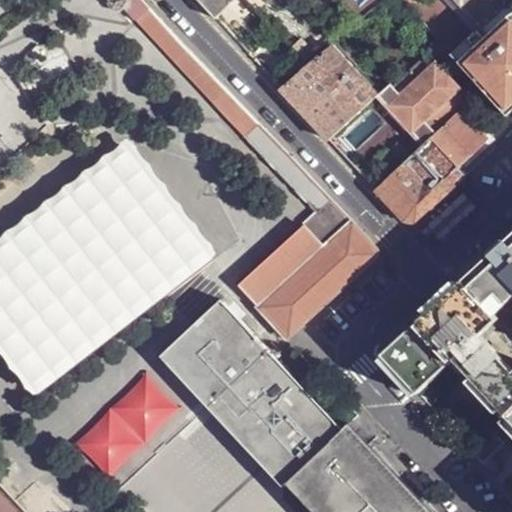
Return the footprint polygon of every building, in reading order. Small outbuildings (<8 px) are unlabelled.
[(153,7),(146,0),(135,0),(126,9),(140,25),(153,13),(156,11),(153,7)] [(200,0),(218,18),(237,0),(200,0)] [(508,116),(511,112),(511,20),(493,0),(452,0),(480,29),(453,56),(484,89),(508,116)] [(511,0),(493,0),(511,20),(511,0)] [(197,54),(156,11),(153,13),(140,25),(156,42),(181,69),(197,54)] [(307,63),(314,57),(296,39),(291,45),(307,63)] [(333,45),(283,87),(331,139),(338,132),(379,94),(333,45)] [(431,53),(392,89),(431,132),(470,96),(431,53)] [(256,117),(197,54),(181,69),(240,131),(256,117)] [(432,141),(436,137),(431,132),(392,89),(388,85),(379,94),(427,145),(432,141)] [(463,115),(449,128),(456,135),(461,130),(462,131),(471,124),(463,115)] [(256,117),(240,131),(274,167),(289,152),(256,117)] [(449,128),(447,126),(436,137),(432,141),(460,170),(489,143),(471,124),(462,131),(461,130),(456,135),(449,128)] [(136,133),(0,227),(0,346),(29,387),(220,253),(136,133)] [(405,165),(379,190),(406,219),(421,219),(467,177),(460,170),(432,141),(427,145),(405,165)] [(289,152),(274,167),(317,213),(333,199),(289,152)] [(290,338),(292,337),(381,255),(381,250),(333,199),(317,213),(241,284),(290,338)] [(511,235),(464,280),(496,314),(511,299),(511,235)] [(500,318),(496,314),(464,280),(458,285),(427,313),(382,355),(384,356),(416,390),(418,392),(456,358),(472,376),(502,407),(509,414),(511,410),(511,365),(482,334),(500,318)] [(427,313),(458,285),(454,281),(424,309),(427,313)] [(162,357),(192,389),(282,487),(287,483),(313,511),(427,511),(348,426),(343,430),(321,406),(310,406),(290,385),(290,374),(222,300),(186,334),(162,357)] [(413,394),(416,390),(384,356),(381,360),(413,394)] [(498,411),(502,407),(472,376),(468,379),(498,411)] [(506,442),(493,429),(472,449),(484,462),(506,442)] [(0,511),(26,511),(0,484),(0,511)]
